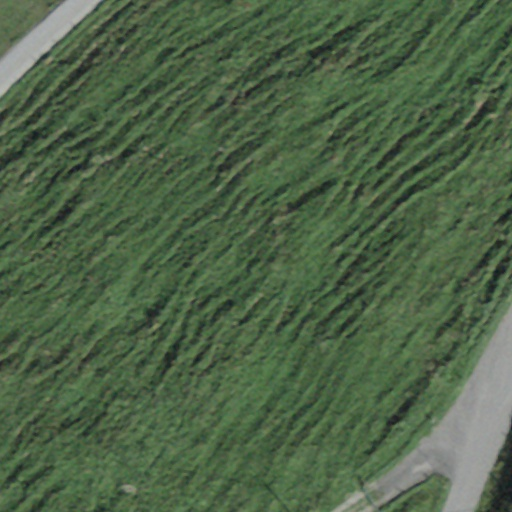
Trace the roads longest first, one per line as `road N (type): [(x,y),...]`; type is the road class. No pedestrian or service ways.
road 1 (unclassified): [(448,511),(472,417),(511,336)]
road 2 (track): [(350,511),(472,417)]
